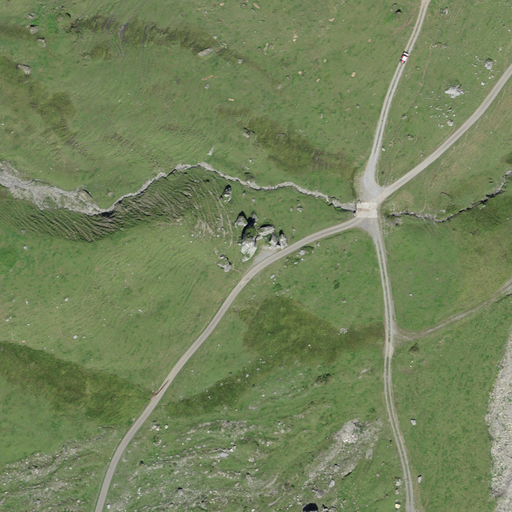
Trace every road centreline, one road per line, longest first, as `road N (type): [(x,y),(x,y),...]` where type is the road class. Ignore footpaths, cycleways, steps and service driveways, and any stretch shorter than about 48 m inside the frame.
road 1 (track): [(97,511),(132,429),(242,282),(271,258),(366,219),(380,196),(457,137),(511,68)]
road 2 (track): [(366,219),(382,257),(391,406),(411,511)]
road 3 (track): [(386,192),(372,184),(375,150),(426,0)]
